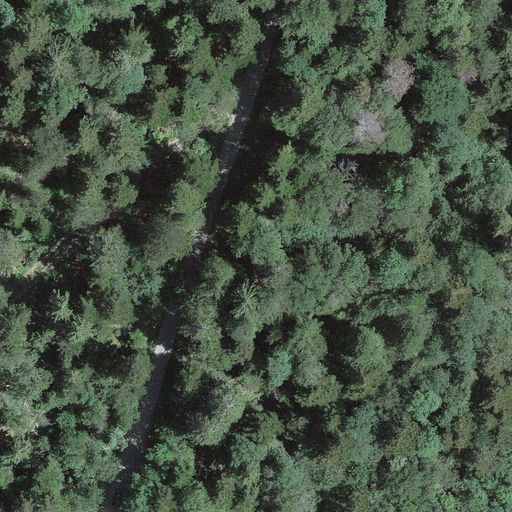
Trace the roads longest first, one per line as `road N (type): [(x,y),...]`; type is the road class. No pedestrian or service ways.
road 1 (unclassified): [(275,0),(103,511)]
road 2 (track): [(250,93),(103,202),(0,308)]
